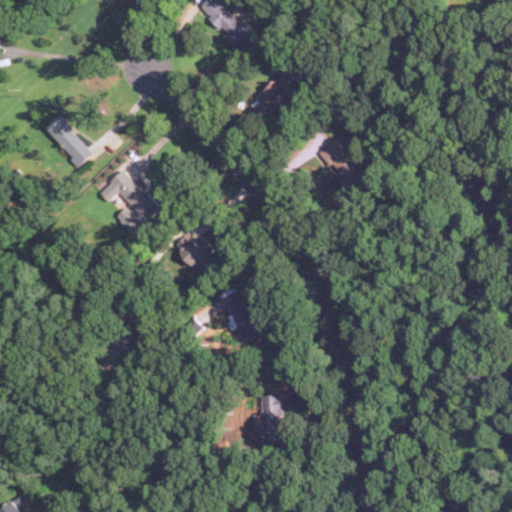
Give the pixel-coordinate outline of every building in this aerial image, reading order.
[(255,29),(225,0),(209,0),(201,9),(240,46),(255,29)] [(262,93),(287,118),(305,99),(280,74),(262,93)] [(49,125),(81,162),(96,149),(64,112),(49,125)] [(354,189),(372,173),(338,135),(320,151),(354,189)] [(102,190),(111,200),(120,190),(132,201),(118,216),(136,233),(163,204),(125,167),(102,190)] [(176,244),(206,275),(221,261),(191,230),(176,244)] [(248,331),(264,331),(263,320),(254,320),(254,298),(233,298),(234,324),(248,323),(248,331)] [(151,337),(154,324),(143,321),(140,334),(151,337)] [(283,346),(280,340),(270,343),(272,350),(283,346)] [(285,393),(262,393),(262,442),(284,442),(285,393)] [(284,488),(278,473),(254,484),(261,499),(284,488)] [(28,511),(34,508),(24,493),(0,510),(1,511),(28,511)]
